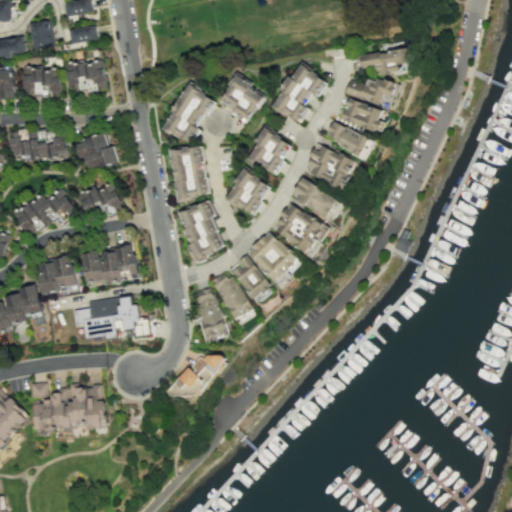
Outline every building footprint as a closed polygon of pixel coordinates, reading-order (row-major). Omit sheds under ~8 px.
[(11,0),(7,0),(0,1),(0,21),(12,19),(10,6),(12,6),(11,0)] [(74,0),(64,2),(67,16),(93,11),(90,0),(74,0)] [(32,49),(52,47),(50,20),(30,22),(32,49)] [(69,27),(70,42),(97,39),(96,25),(69,27)] [(0,38),(0,56),(26,53),(23,36),(0,38)] [(358,53),(359,66),(377,64),(378,74),(399,72),(398,64),(409,62),(408,49),(358,53)] [(65,62),(68,91),(105,88),(102,59),(65,62)] [(270,106),(300,123),(309,106),(303,103),(310,91),(318,95),(327,79),(298,64),(291,76),(287,74),(270,106)] [(12,67),(0,67),(0,97),(15,96),(12,67)] [(59,95),(59,68),(23,68),(23,95),(59,95)] [(220,106),(251,119),(262,94),(249,89),(252,81),(233,73),(220,106)] [(349,79),(344,92),(386,107),(395,83),(376,76),(374,81),(366,78),(364,84),(349,79)] [(163,130),(192,142),(198,127),(199,127),(213,96),(184,83),(163,130)] [(380,110),(348,97),(340,117),(380,133),(384,122),(377,119),(380,110)] [(363,156),(367,148),(363,146),(367,137),(332,120),(324,138),(363,156)] [(63,135),(54,137),(52,127),(9,135),(13,157),(30,154),(31,160),(48,157),(49,160),(67,157),(63,135)] [(275,175),(284,161),(281,159),(291,144),(264,127),(245,155),(275,175)] [(75,140),(79,158),(86,156),(88,169),(118,162),(114,145),(108,146),(105,134),(75,140)] [(341,187),(354,160),(315,142),(303,169),(341,187)] [(207,196),(202,146),(170,149),(175,199),(207,196)] [(223,194),(251,214),(271,187),(243,167),(223,194)] [(326,215),(328,212),(333,215),(341,201),(300,177),(290,195),(326,215)] [(123,207),(113,182),(96,189),(95,186),(77,194),(85,212),(110,202),(113,211),(123,207)] [(12,212),(26,235),(58,216),(61,221),(76,212),(62,188),(45,199),(42,194),(12,212)] [(176,212),(196,260),(225,248),(211,217),(215,215),(208,198),(176,212)] [(272,231),(312,255),(328,227),(289,203),(272,231)] [(297,260),(269,230),(246,251),(275,281),(297,260)] [(81,253),(85,284),(138,277),(133,242),(114,244),(115,250),(99,253),(98,250),(81,253)] [(40,292),(75,288),(71,257),(36,261),(40,292)] [(273,289),(247,257),(230,270),(256,302),(273,289)] [(232,270),(212,279),(230,319),(250,310),(232,270)] [(0,301),(0,330),(12,328),(10,322),(26,319),(26,316),(41,312),(34,284),(17,288),(19,292),(4,296),(4,301),(0,301)] [(204,340),(224,336),(213,286),(194,291),(204,340)] [(84,339),(131,333),(130,329),(135,328),(136,334),(149,333),(147,318),(139,319),(137,303),(132,304),(130,295),(87,301),(88,308),(73,310),(75,324),(82,323),(84,339)] [(166,391),(174,398),(182,389),(191,398),(224,362),(207,347),(166,391)] [(35,430),(71,427),(70,424),(85,423),(86,429),(105,427),(101,383),(67,386),(67,389),(47,391),(46,381),(31,383),(35,430)] [(0,448),(30,415),(0,388),(0,448)]
